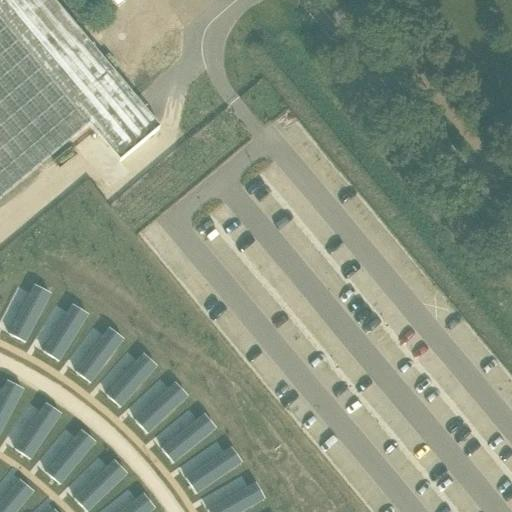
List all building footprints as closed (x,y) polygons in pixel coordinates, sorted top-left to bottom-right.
[(0,0),(0,197),(87,124),(120,165),(160,130),(51,0),(0,0)] [(39,324),(55,296),(20,278),(5,308),(39,324)] [(76,343),(95,315),(55,296),(39,324),(76,343)] [(5,308),(0,318),(0,341),(24,353),(39,324),(5,308)] [(111,368),(133,341),(95,315),(76,343),(111,368)] [(39,324),(24,353),(56,372),(76,343),(39,324)] [(140,393),(165,368),(133,341),(111,368),(140,393)] [(76,343),(56,372),(88,394),(111,368),(76,343)] [(111,368),(88,394),(116,417),(140,393),(111,368)] [(169,421),(195,399),(165,368),(140,393),(169,421)] [(0,411),(13,419),(30,388),(0,372),(0,411)] [(47,442),(67,413),(30,388),(13,419),(47,442)] [(140,393),(116,417),(143,443),(169,421),(140,393)] [(196,452),(224,432),(195,399),(169,421),(196,452)] [(0,411),(0,442),(13,419),(0,411)] [(81,470),(104,444),(67,413),(47,442),(81,470)] [(13,419),(0,442),(0,452),(28,471),(47,442),(13,419)] [(143,443),(143,444),(169,473),(196,452),(169,421),(143,443)] [(218,485),(246,467),(224,432),(196,452),(218,485)] [(47,442),(28,471),(57,496),(81,470),(47,442)] [(108,499),(134,475),(104,444),(81,470),(108,499)] [(196,452),(169,473),(190,503),(218,485),(196,452)] [(0,476),(9,465),(0,459),(0,476)] [(9,465),(0,476),(0,501),(14,511),(26,511),(45,493),(9,465)] [(256,511),(269,505),(268,503),(246,467),(218,485),(234,511),(256,511)] [(81,470),(57,496),(72,511),(93,511),(108,499),(81,470)] [(118,511),(158,511),(162,510),(134,475),(108,499),(118,511)] [(190,503),(192,505),(196,511),(234,511),(218,485),(190,503)] [(63,511),(45,493),(26,511),(63,511)] [(118,511),(108,499),(93,511),(118,511)] [(14,511),(0,501),(0,511),(14,511)]
